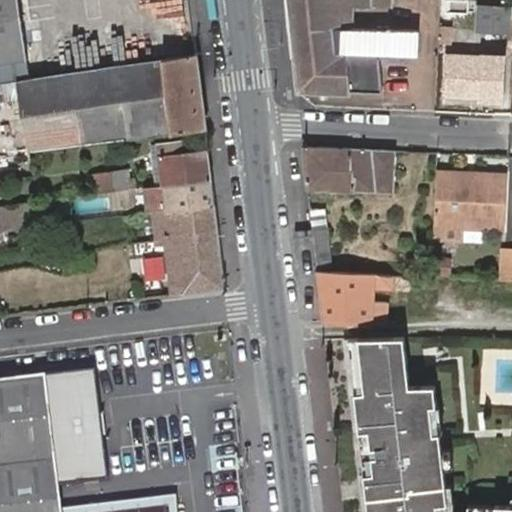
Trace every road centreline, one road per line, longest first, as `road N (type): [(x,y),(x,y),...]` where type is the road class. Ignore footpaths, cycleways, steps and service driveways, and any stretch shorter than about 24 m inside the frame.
road 1 (residential): [(0,331),(271,297)]
road 2 (residential): [(251,119),(511,132)]
road 3 (track): [(275,336),(443,322),(511,325)]
road 4 (primary): [(271,297),(296,511)]
road 5 (primary): [(251,119),(271,297)]
